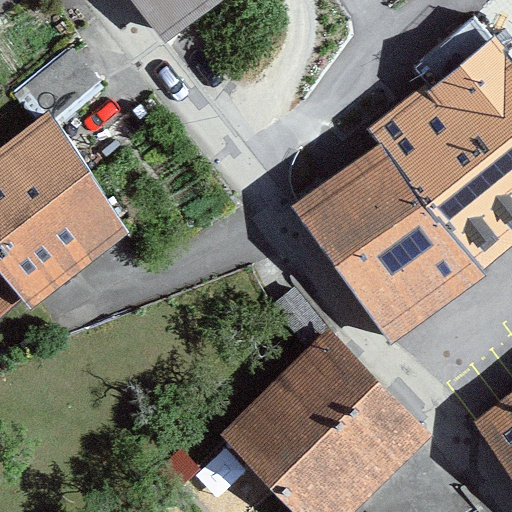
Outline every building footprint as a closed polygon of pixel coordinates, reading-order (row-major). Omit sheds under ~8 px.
[(154,0),(183,39),(237,0),(154,0)] [(306,202),(412,338),(511,256),(511,35),(490,10),(423,62),(435,80),(376,124),(390,140),(306,202)] [(0,160),(0,250),(43,305),(150,220),(63,111),(0,160)] [(0,273),(0,328),(32,301),(4,270),(0,273)] [(241,433),(315,511),(357,511),(443,433),(349,332),(241,433)] [(511,399),(488,419),(511,452),(511,399)]
